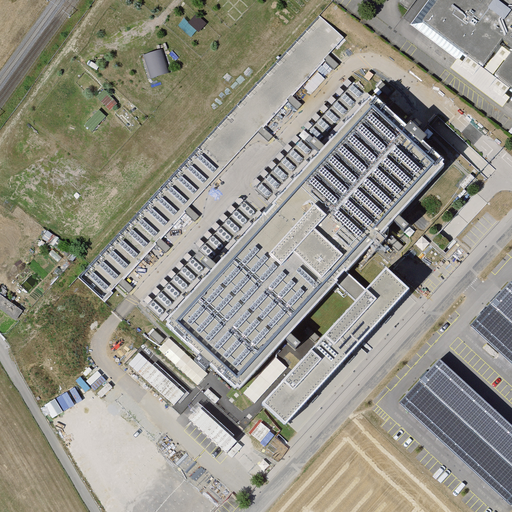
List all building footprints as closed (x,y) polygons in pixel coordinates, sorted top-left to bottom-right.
[(511,0),(438,0),(422,23),(511,88),(511,0)] [(194,12),(181,26),(192,36),(205,23),(194,12)] [(151,77),(170,72),(163,48),(144,54),(151,77)] [(448,164),(376,99),(172,324),(244,389),(337,286),(347,275),(448,164)] [(100,109),(86,122),(92,129),(107,116),(100,109)] [(320,152),(324,146),(314,139),(310,145),(320,152)] [(416,290),(392,268),(368,294),(358,305),(266,406),(289,427),(416,290)] [(347,275),(337,286),(358,305),(368,294),(347,275)] [(511,365),(511,280),(510,278),(467,326),(511,365)] [(0,294),(0,308),(16,321),(23,312),(0,294)] [(170,336),(159,347),(197,385),(208,374),(170,336)] [(511,504),(511,421),(441,357),(400,402),(511,504)] [(150,359),(139,371),(174,405),(185,393),(150,359)] [(190,418),(226,453),(238,440),(202,405),(190,418)] [(194,480),(204,469),(191,457),(181,467),(194,480)]
